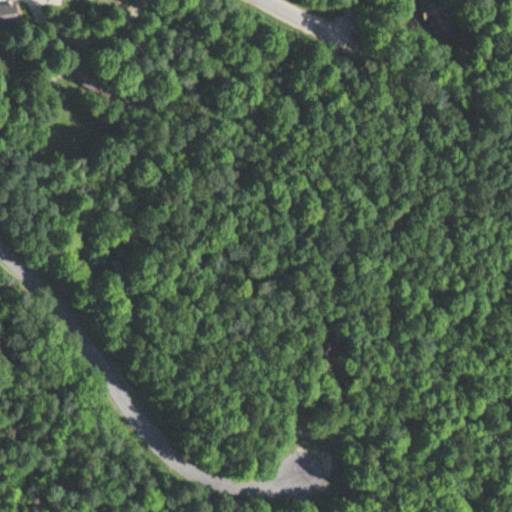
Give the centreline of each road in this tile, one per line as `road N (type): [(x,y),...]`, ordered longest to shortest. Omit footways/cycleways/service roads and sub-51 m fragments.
road 1 (residential): [(0,241),(203,472),(244,484),(301,470)]
road 2 (residential): [(277,0),(411,73)]
